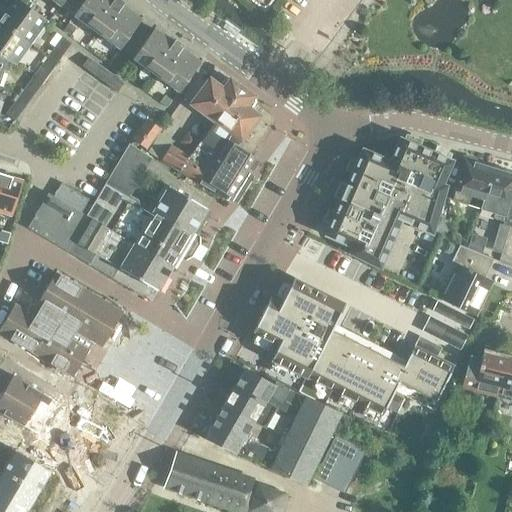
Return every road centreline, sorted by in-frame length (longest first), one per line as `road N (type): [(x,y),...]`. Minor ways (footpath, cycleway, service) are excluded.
road 1 (tertiary): [(118,511),(169,429),(192,339),(319,120)]
road 2 (tertiary): [(319,120),(158,0)]
road 3 (tertiary): [(319,120),(340,127),(426,123),(511,145)]
road 4 (unknown): [(169,429),(303,487),(322,511)]
road 5 (residential): [(13,147),(46,169),(77,168),(131,94)]
road 6 (unknown): [(29,511),(92,399)]
